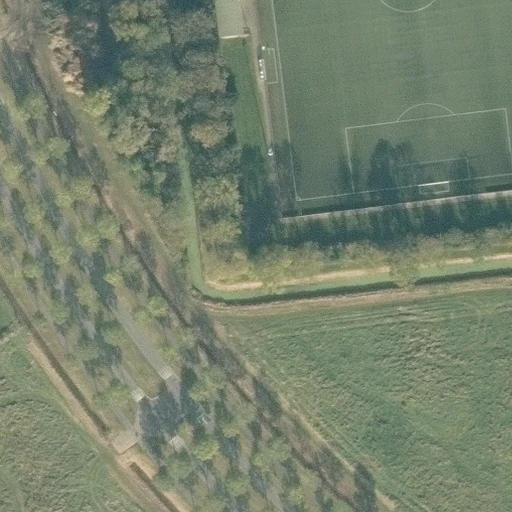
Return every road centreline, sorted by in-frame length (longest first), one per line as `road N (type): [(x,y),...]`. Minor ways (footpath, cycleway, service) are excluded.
road 1 (tertiary): [(287,511),(120,316),(0,109)]
road 2 (tertiary): [(0,187),(90,333),(237,511)]
